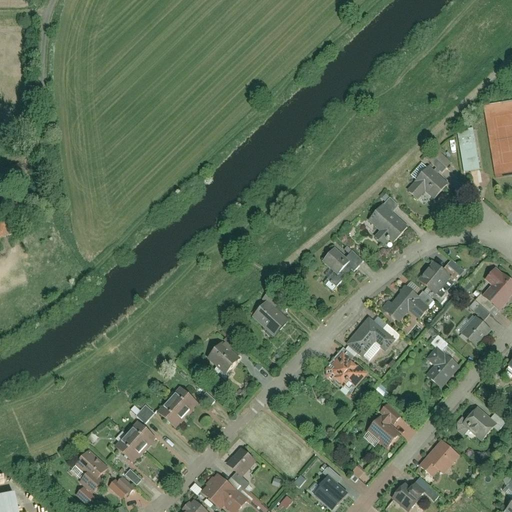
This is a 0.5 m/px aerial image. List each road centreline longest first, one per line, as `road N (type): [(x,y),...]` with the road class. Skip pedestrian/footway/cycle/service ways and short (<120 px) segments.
road 1 (residential): [(511,254),(491,241),(443,237),(413,255),(261,405)]
road 2 (residential): [(357,511),(511,333)]
road 3 (residential): [(261,405),(158,511)]
